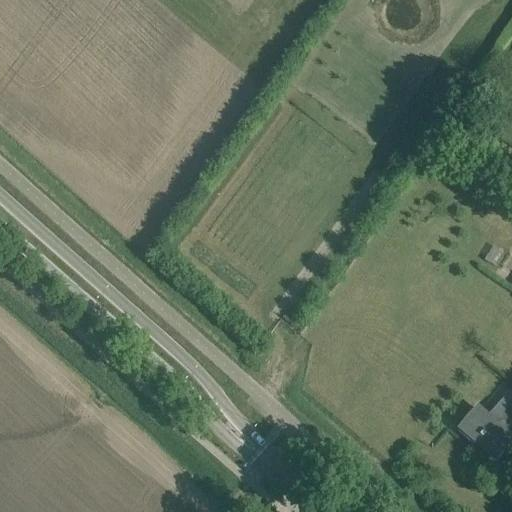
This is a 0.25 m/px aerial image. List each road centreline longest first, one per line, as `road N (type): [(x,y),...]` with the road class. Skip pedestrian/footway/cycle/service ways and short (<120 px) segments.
road 1 (secondary): [(244,447),(204,378),(0,191)]
road 2 (secondary): [(0,222),(244,447)]
road 3 (unclassified): [(390,511),(336,464),(296,497)]
